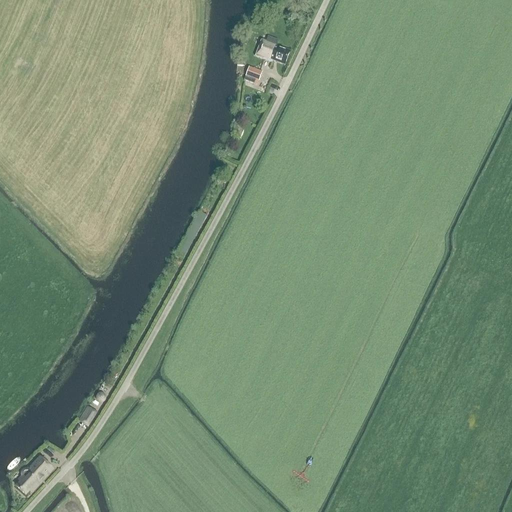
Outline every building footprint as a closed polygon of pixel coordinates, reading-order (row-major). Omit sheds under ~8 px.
[(266,42),(261,41),(254,57),(272,64),(272,62),(284,66),(290,52),(275,47),(277,41),(268,37),(266,42)] [(259,81),(262,72),(249,67),(244,80),(254,84),(255,80),(259,81)] [(175,255),(183,260),(207,216),(199,212),(175,255)] [(77,421),(88,428),(97,413),(87,406),(77,421)] [(29,491),(31,493),(53,470),(40,458),(28,471),(26,470),(23,471),(22,473),(22,475),(22,477),(18,481),(20,483),(16,488),(25,496),(29,491)]
